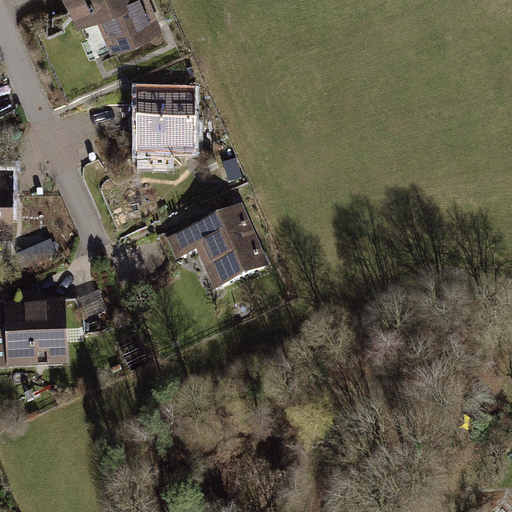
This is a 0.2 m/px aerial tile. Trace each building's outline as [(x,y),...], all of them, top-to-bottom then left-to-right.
[(65,0),(79,31),(98,23),(112,55),(164,32),(156,16),(150,19),(140,0),(65,0)] [(139,98),(139,159),(197,158),(196,97),(139,98)] [(0,181),(0,249),(16,249),(15,181),(0,181)] [(197,254),(216,297),(271,272),(244,211),(169,244),(178,263),(197,254)] [(0,338),(0,377),(71,373),(67,308),(7,312),(9,338),(0,338)]
